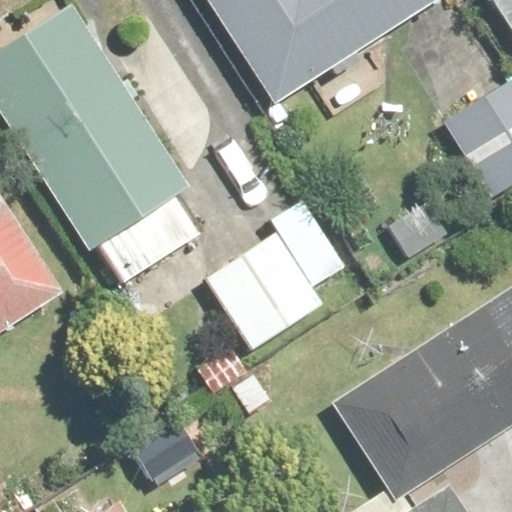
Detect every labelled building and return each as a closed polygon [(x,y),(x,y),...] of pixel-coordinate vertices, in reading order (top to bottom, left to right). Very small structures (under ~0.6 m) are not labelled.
[(192,0),(259,106),(427,0),(192,0)] [(511,0),(466,0),(511,63),(511,0)] [(55,3),(0,37),(0,146),(67,251),(79,243),(109,290),(187,240),(159,196),(172,187),(55,3)] [(511,181),(511,94),(501,76),(425,124),(476,204),(511,181)] [(411,190),(366,219),(398,268),(443,239),(411,190)] [(264,234),(193,283),(244,357),(316,307),(306,292),(343,267),(297,199),(259,225),(264,234)] [(0,329),(48,299),(0,224),(0,329)] [(458,511),(429,468),(511,412),(511,281),(323,406),(379,491),(346,511),(458,511)] [(225,346),(185,370),(201,397),(215,388),(238,425),(264,409),(225,346)] [(196,456),(170,419),(118,456),(144,493),(196,456)] [(120,511),(95,473),(34,511),(120,511)]
